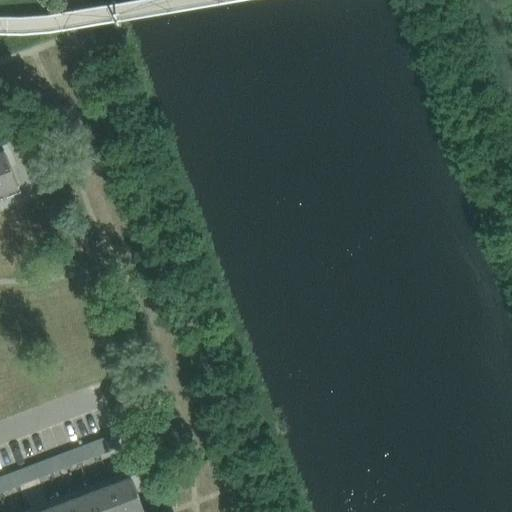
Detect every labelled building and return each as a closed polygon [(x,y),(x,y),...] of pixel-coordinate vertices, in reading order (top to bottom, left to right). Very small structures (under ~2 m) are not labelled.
[(0,193),(19,187),(5,150),(0,151),(0,193)] [(107,436),(112,449),(120,446),(115,433),(107,436)] [(99,439),(103,452),(112,449),(107,436),(99,439)] [(95,455),(91,442),(82,445),(87,458),(95,455)] [(82,445),(74,449),(79,461),(87,458),(82,445)] [(74,449),(66,452),(71,464),(79,461),(74,449)] [(58,455),(63,467),(71,464),(66,452),(58,455)] [(50,458),(42,461),(47,473),(55,470),(50,458)] [(42,461),(34,464),(39,477),(47,473),(42,461)] [(34,464),(26,467),(30,480),(39,477),(34,464)] [(17,470),(22,483),(30,480),(26,467),(17,470)] [(15,486),(10,473),(2,476),(6,489),(15,486)] [(120,511),(144,511),(131,476),(110,483),(120,511)] [(120,511),(110,483),(108,484),(90,491),(97,511),(120,511)] [(97,511),(90,491),(70,499),(74,511),(97,511)] [(74,511),(70,499),(50,506),(51,511),(74,511)]
